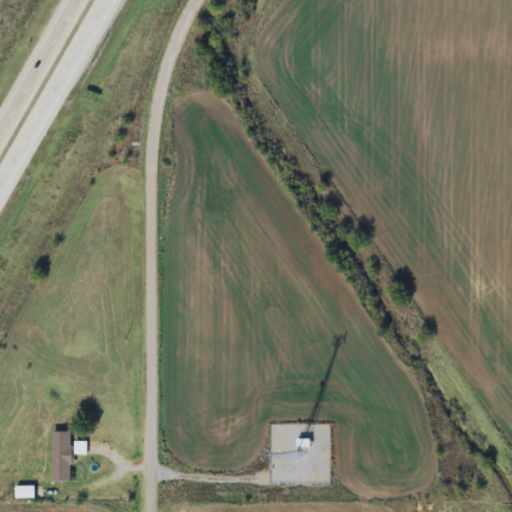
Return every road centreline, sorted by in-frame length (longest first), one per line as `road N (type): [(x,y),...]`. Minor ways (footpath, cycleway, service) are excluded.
road 1 (residential): [(148,511),(149,114),(188,0)]
road 2 (motorway): [(0,183),(104,0)]
road 3 (motorway): [(74,0),(0,131)]
